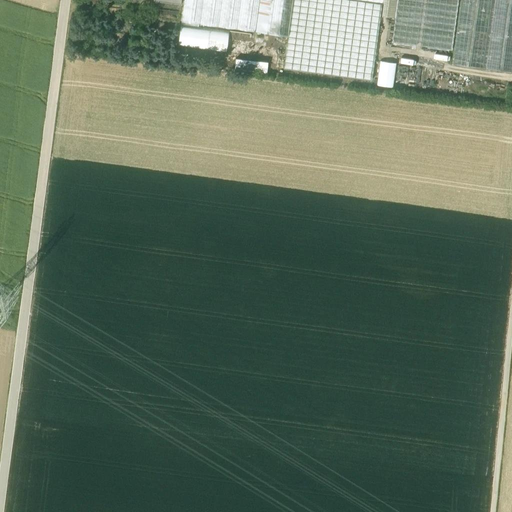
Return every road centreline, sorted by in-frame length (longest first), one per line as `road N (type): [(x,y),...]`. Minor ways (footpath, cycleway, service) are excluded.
road 1 (tertiary): [(62,0),(0,502)]
road 2 (track): [(492,511),(511,312)]
